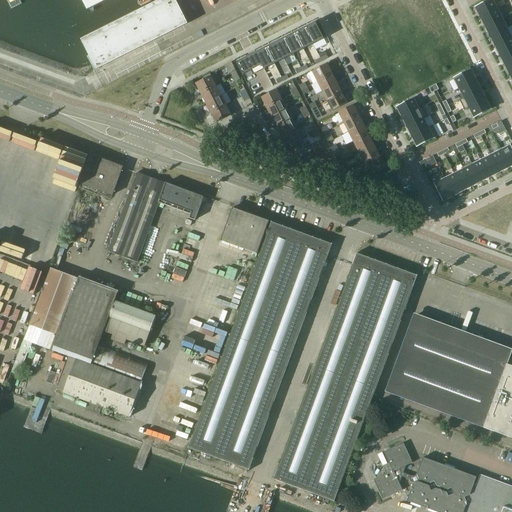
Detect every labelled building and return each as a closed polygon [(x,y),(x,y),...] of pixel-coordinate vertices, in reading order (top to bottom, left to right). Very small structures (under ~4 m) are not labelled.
[(96,69),(187,24),(175,1),(177,0),(161,0),(82,40),(90,56),(96,69)] [(491,0),(490,0),(474,8),(480,18),(497,9),(496,9),(491,0)] [(497,9),(480,18),(484,28),(501,19),(502,19),(506,17),(501,7),(496,9),(497,9)] [(501,19),(484,28),(489,37),(506,29),(502,19),(501,19)] [(315,22),(304,28),(313,44),(323,39),(315,22)] [(304,28),(295,32),(303,49),(313,44),(304,28)] [(506,29),(489,37),(494,47),(511,38),(506,29)] [(295,32),(285,38),(293,55),(303,49),(295,32)] [(511,38),(494,47),(499,56),(511,49),(511,37),(511,38)] [(285,38),(275,43),(284,60),(293,55),(285,38)] [(275,43),(265,47),(274,64),(284,60),(275,43)] [(265,47),(255,53),(264,69),(274,64),(265,47)] [(511,49),(499,56),(504,66),(511,62),(511,49)] [(247,57),(236,62),(243,75),(250,71),(253,70),(261,65),(263,70),(264,69),(255,53),(247,57)] [(237,75),(235,71),(230,62),(224,65),(228,74),(229,73),(232,78),(237,75)] [(312,72),(317,82),(332,74),(327,64),(312,72)] [(470,70),(453,79),(458,89),(475,80),(470,70)] [(317,82),(310,85),(315,95),(322,92),(337,84),(332,74),(317,82)] [(195,84),(200,94),(216,86),(210,76),(195,84)] [(475,80),(458,89),(463,98),(480,90),(475,80)] [(337,84),(322,92),(327,101),(342,94),(337,84)] [(216,86),(200,94),(205,103),(220,96),(216,86)] [(261,98),(266,108),(281,100),(276,90),(261,98)] [(463,98),(459,100),(459,101),(464,110),(464,111),(468,109),(468,108),(485,99),(480,90),(463,98)] [(342,94),(327,101),(332,111),(347,104),(342,94)] [(220,96),(205,103),(210,113),(225,105),(220,96)] [(415,98),(396,108),(401,118),(420,108),(415,98)] [(485,99),(468,108),(468,109),(473,118),(490,110),(485,99)] [(281,100),(266,108),(271,117),(286,110),(281,100)] [(225,105),(210,113),(215,123),(231,115),(225,105)] [(353,105),(338,113),(343,123),(358,115),(353,105)] [(420,108),(401,118),(406,127),(429,116),(432,114),(427,105),(420,108)] [(286,110),(271,117),(276,127),(291,119),(286,110)] [(358,115),(343,123),(348,132),(363,125),(358,115)] [(429,116),(406,127),(411,137),(434,125),(429,116)] [(291,119),(276,127),(281,137),(296,129),(291,119)] [(434,125),(411,137),(416,147),(443,133),(438,123),(434,125)] [(348,132),(341,136),(346,146),(353,142),(368,134),(363,125),(348,132)] [(0,127),(0,148),(32,159),(38,141),(13,133),(14,131),(0,127)] [(296,129),(281,137),(286,146),(301,139),(296,129)] [(368,134),(353,142),(358,152),(373,144),(368,134)] [(57,165),(64,147),(42,138),(35,156),(57,165)] [(301,139),(286,146),(291,156),(306,149),(301,139)] [(373,144),(358,152),(363,161),(378,153),(373,144)] [(511,150),(510,146),(499,151),(508,168),(511,165),(511,150)] [(499,151),(490,156),(499,173),(508,168),(499,151)] [(378,153),(363,161),(368,171),(383,164),(378,153)] [(90,155),(80,183),(112,195),(122,167),(90,155)] [(490,156),(481,160),(489,177),(499,173),(490,156)] [(472,165),(480,182),(489,177),(481,160),(472,165)] [(462,167),(461,168),(462,170),(463,170),(471,187),(480,182),(472,165),(471,163),(462,167)] [(462,170),(453,174),(462,191),(471,187),(463,170),(462,170)] [(136,173),(107,252),(137,263),(159,203),(191,214),(190,218),(194,220),(198,210),(203,197),(199,196),(155,179),(147,176),(136,172),(136,173)] [(453,174),(444,179),(452,196),(462,191),(453,174)] [(444,179),(434,184),(442,201),(452,196),(444,179)] [(269,221),(232,208),(220,241),(256,254),(269,221)] [(332,244),(271,222),(188,448),(249,471),(327,258),(332,244)] [(0,249),(0,253),(48,269),(59,234),(35,227),(31,240),(5,232),(0,249)] [(417,276),(356,253),(351,266),(273,480),(334,502),(417,276)] [(230,279),(229,284),(234,286),(240,270),(217,262),(213,273),(230,279)] [(91,365),(93,357),(95,358),(97,352),(95,352),(100,338),(102,339),(104,333),(102,333),(103,331),(113,334),(111,339),(124,344),(126,339),(144,346),(152,326),(153,326),(157,316),(114,301),(118,291),(80,277),(79,279),(51,268),(24,340),(24,339),(11,372),(19,375),(31,342),(76,359),(76,360),(69,357),(57,390),(91,403),(88,411),(99,415),(102,407),(129,417),(141,384),(91,365)] [(511,366),(408,328),(385,392),(511,438),(511,366)] [(142,383),(149,364),(100,346),(93,365),(142,383)] [(473,484),(476,477),(422,458),(416,475),(413,477),(403,473),(406,466),(412,463),(403,443),(383,452),(389,465),(383,468),(386,474),(373,480),(382,500),(402,491),(399,484),(401,477),(411,481),(413,484),(406,501),(435,511),(511,511),(511,486),(479,475),(475,485),(473,484)]
